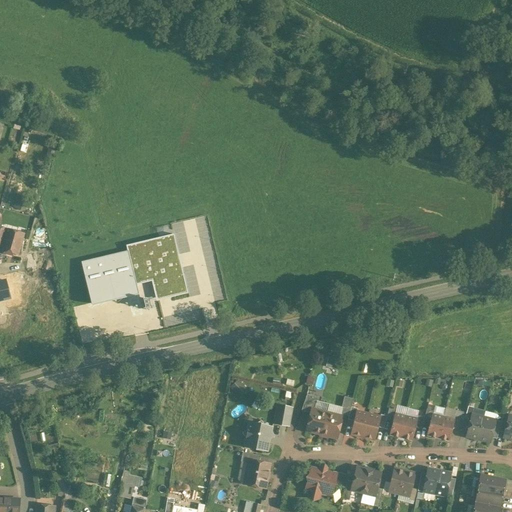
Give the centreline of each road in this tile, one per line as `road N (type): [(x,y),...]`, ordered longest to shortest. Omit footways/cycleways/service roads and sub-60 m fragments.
road 1 (secondary): [(511,275),(3,395)]
road 2 (residential): [(272,511),(293,455),(511,456)]
road 3 (residential): [(3,395),(28,511)]
